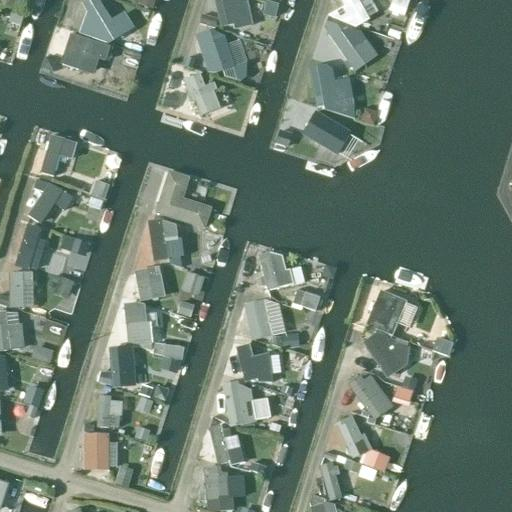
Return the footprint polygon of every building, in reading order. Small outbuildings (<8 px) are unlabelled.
[(95,0),(89,0),(81,5),(86,13),(78,34),(107,46),(131,31),(122,15),(109,22),(95,0)] [(212,0),(219,28),(232,26),(232,31),(251,27),(246,0),(240,1),(239,0),(212,0)] [(338,0),(343,8),(326,17),(354,29),(369,21),(356,0),(338,0)] [(325,23),(322,30),(353,73),(374,58),(360,38),(349,47),(335,27),(325,23)] [(194,37),(207,75),(214,72),(215,74),(233,68),(223,38),(212,42),(209,32),(194,37)] [(69,35),(59,65),(92,76),(97,60),(104,62),(109,48),(69,35)] [(332,72),(323,66),(308,69),(315,108),(327,106),(328,113),(353,120),(352,107),(342,108),(341,102),(352,100),(348,80),(334,83),(332,72)] [(182,82),(191,104),(194,103),(200,118),(219,110),(209,86),(203,89),(198,75),(182,82)] [(322,128),(315,111),(294,119),(308,153),(321,148),(323,153),(350,142),(341,120),(322,128)] [(49,136),(39,175),(52,178),(58,157),(71,161),(76,145),(63,142),(63,140),(49,136)] [(166,172),(153,215),(204,231),(211,209),(182,201),(189,179),(166,172)] [(41,194),(26,217),(40,226),(53,205),(63,212),(72,199),(62,193),(48,185),(35,180),(32,191),(41,194)] [(147,222),(152,264),(166,262),(164,244),(177,242),(175,227),(161,223),(161,220),(147,222)] [(26,227),(13,268),(28,272),(29,268),(36,270),(44,242),(37,240),(40,231),(26,227)] [(269,254),(257,257),(266,292),(292,285),(288,270),(284,271),(281,257),(269,254)] [(133,273),(139,303),(164,298),(160,276),(156,277),(154,269),(133,273)] [(31,283),(31,274),(7,274),(8,298),(0,295),(0,306),(8,309),(8,310),(22,310),(22,283),(31,283)] [(391,337),(406,303),(379,291),(364,325),(391,337)] [(263,302),(242,306),(251,342),(271,338),(263,302)] [(137,346),(138,346),(139,349),(150,352),(150,344),(151,344),(149,325),(145,325),(143,306),(136,304),(122,305),(126,344),(137,346)] [(0,312),(0,352),(24,349),(21,326),(7,327),(5,312),(0,312)] [(394,341),(376,333),(361,344),(386,380),(406,366),(408,349),(393,345),(394,341)] [(251,358),(248,345),(234,348),(243,383),(257,380),(257,383),(271,384),(267,354),(251,358)] [(96,382),(111,387),(112,389),(134,388),(132,354),(125,355),(125,347),(108,349),(110,373),(99,374),(96,382)] [(392,408),(369,377),(363,382),(359,377),(346,386),(373,422),(392,408)] [(237,383),(221,386),(228,428),(255,424),(249,392),(237,386),(237,383)] [(109,396),(97,395),(96,427),(108,428),(109,426),(117,427),(118,416),(108,415),(109,396)] [(359,437),(350,418),(335,424),(352,460),(371,452),(363,436),(359,437)] [(220,427),(207,429),(216,466),(228,464),(229,467),(242,464),(239,449),(225,452),(220,427)] [(84,467),(107,467),(106,442),(97,442),(97,436),(84,436),(84,467)] [(330,464),(318,468),(328,503),(340,500),(334,477),(338,476),(336,468),(332,469),(330,464)] [(219,468),(202,469),(205,503),(218,502),(218,511),(232,511),(233,511),(232,499),(228,499),(226,475),(223,475),(219,472),(219,468)] [(327,503),(323,504),(323,501),(311,496),(308,504),(309,509),(308,509),(308,511),(334,511),(333,505),(327,503)]
